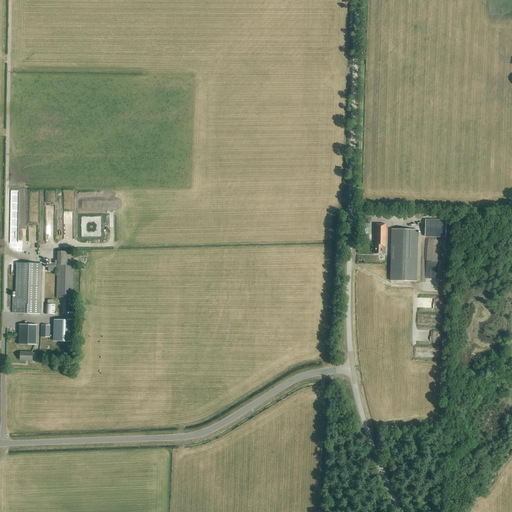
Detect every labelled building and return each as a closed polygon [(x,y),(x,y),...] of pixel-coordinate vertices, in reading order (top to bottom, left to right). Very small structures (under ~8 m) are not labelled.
[(426,239),(447,239),(447,223),(427,222),(426,239)] [(386,225),(375,225),(375,247),(375,254),(381,254),(385,254),(385,247),(386,225)] [(416,282),(418,230),(391,229),(390,281),(416,282)] [(48,271),(57,271),(56,298),(72,299),(73,265),(74,265),(74,252),(57,251),(57,265),(48,265),(48,271)] [(13,313),(40,314),(41,264),(17,263),(16,298),(13,298),(13,313)] [(46,314),(54,314),(54,304),(45,304),(46,314)] [(56,319),(55,340),(73,340),(74,319),(56,319)] [(37,345),(37,325),(19,324),(19,344),(37,345)] [(50,337),(50,325),(41,325),(41,337),(50,337)] [(40,359),(40,353),(36,352),(36,353),(33,353),(33,352),(21,352),(20,360),(28,360),(28,361),(32,361),(33,358),(35,358),(35,359),(40,359)]
